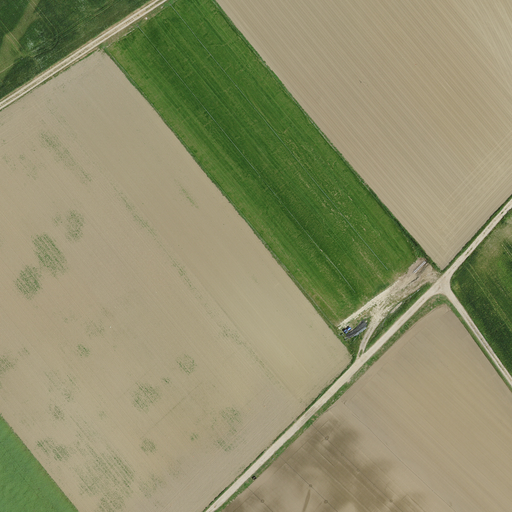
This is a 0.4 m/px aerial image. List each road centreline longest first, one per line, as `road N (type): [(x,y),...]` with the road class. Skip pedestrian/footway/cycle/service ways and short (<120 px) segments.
road 1 (track): [(441,281),(209,511)]
road 2 (track): [(511,203),(441,281),(511,381)]
road 3 (track): [(0,106),(164,0)]
